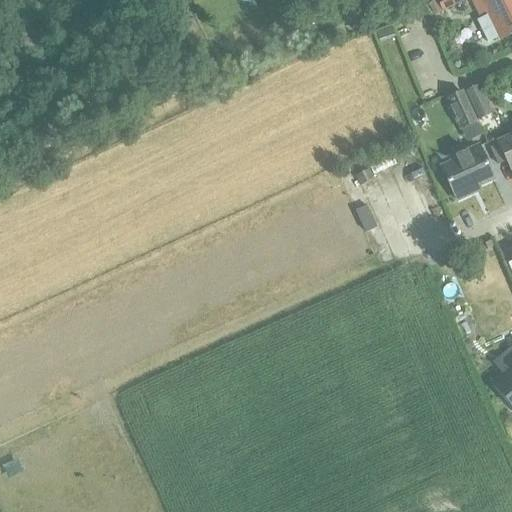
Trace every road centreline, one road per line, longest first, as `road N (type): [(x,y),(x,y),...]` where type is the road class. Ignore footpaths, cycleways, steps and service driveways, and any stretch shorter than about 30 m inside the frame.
road 1 (track): [(455,238),(421,243),(0,435)]
road 2 (residential): [(421,37),(442,90),(511,61)]
